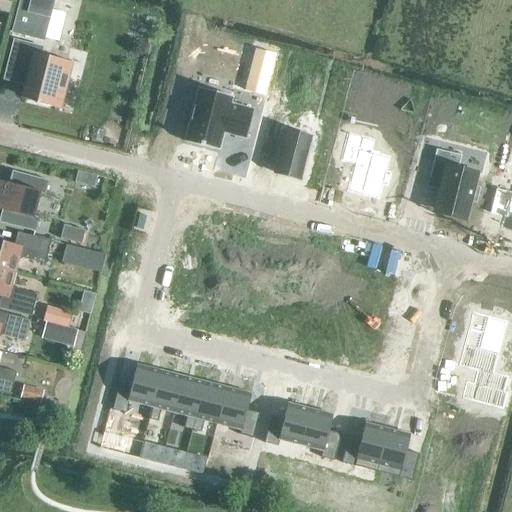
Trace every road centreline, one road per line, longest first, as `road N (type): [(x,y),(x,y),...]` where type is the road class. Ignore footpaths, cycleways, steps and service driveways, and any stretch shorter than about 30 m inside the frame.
road 1 (residential): [(452,249),(413,403),(136,332),(175,179)]
road 2 (residential): [(175,179),(452,249)]
road 3 (residential): [(0,134),(175,179)]
